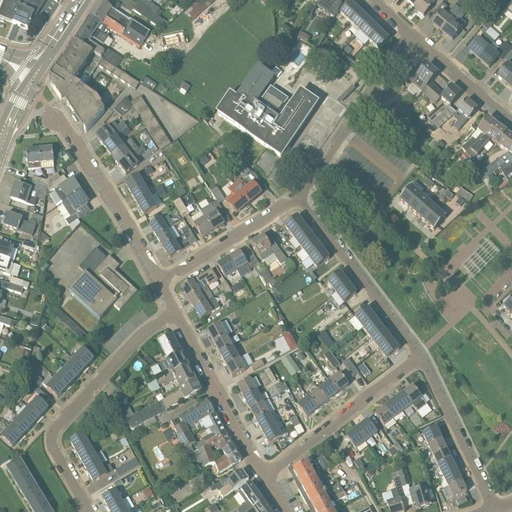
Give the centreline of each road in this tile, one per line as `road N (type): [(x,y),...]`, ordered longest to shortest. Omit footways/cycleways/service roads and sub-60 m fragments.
road 1 (residential): [(88,511),(53,449),(53,429),(134,342),(175,312)]
road 2 (residential): [(298,195),(418,356)]
road 3 (residential): [(263,476),(418,356)]
road 4 (residential): [(411,35),(298,195)]
road 5 (residential): [(158,281),(56,117)]
road 6 (residential): [(263,476),(175,312)]
road 7 (residential): [(418,356),(494,508)]
road 8 (residential): [(158,281),(298,195)]
road 9 (residential): [(511,119),(411,35)]
